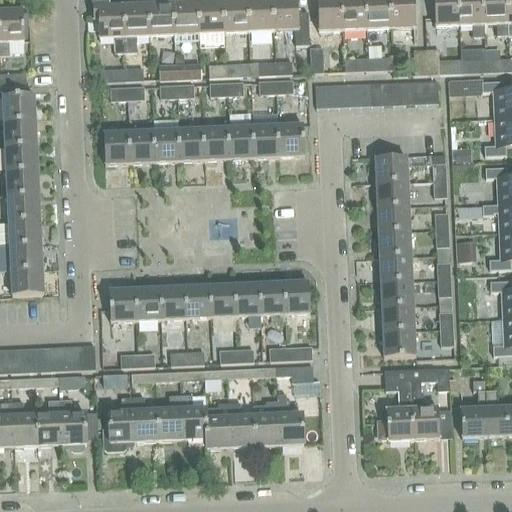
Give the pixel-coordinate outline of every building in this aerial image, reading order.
[(343,35),(342,0),(318,2),(319,36),(343,35)] [(366,0),(351,0),(342,0),(343,35),(367,34),(366,0)] [(389,0),(366,0),(367,34),(391,33),(389,0)] [(414,0),(389,0),(391,33),(416,32),(414,0)] [(433,0),(436,31),(460,30),(458,0),(433,0)] [(482,0),(458,0),(460,30),(472,29),(473,41),(485,41),(484,28),(482,0)] [(509,40),(508,27),(506,0),(482,0),(484,28),(496,28),(497,40),(509,40)] [(184,7),(173,8),(174,39),(199,38),(198,7),(197,7),(197,1),(184,1),(184,7)] [(298,2),(272,3),(274,35),(295,34),(296,50),(310,49),(309,16),(299,17),(298,2)] [(134,9),(123,10),(126,57),(137,57),(136,41),(150,40),(148,9),(147,3),(133,4),(134,9)] [(272,3),(248,4),(249,36),(274,35),(272,3)] [(248,4),(223,6),(224,37),(249,36),(248,4)] [(223,6),(198,7),(199,38),(224,37),(223,6)] [(126,57),(123,10),(109,10),(109,8),(93,8),(93,25),(99,24),(99,42),(115,42),(115,58),(126,57)] [(173,8),(148,9),(150,40),(174,39),(173,8)] [(0,15),(0,60),(9,60),(8,46),(25,46),(23,14),(0,15)] [(310,53),(311,78),(324,77),(323,52),(310,53)] [(427,80),(426,54),(414,55),(415,80),(427,80)] [(439,54),(426,54),(427,80),(440,79),(439,54)] [(392,61),(368,62),(369,75),(393,74),(392,61)] [(369,75),(368,62),(344,63),(344,76),(369,75)] [(510,63),(486,64),(486,77),(510,76),(510,63)] [(486,77),(486,64),(461,65),(461,79),(486,77)] [(292,66),(275,67),(276,79),(292,79),(292,66)] [(276,79),(275,67),(258,67),(259,80),(276,79)] [(242,68),(226,69),(226,82),(243,81),(242,68)] [(226,82),(226,69),(209,69),(210,82),(226,82)] [(177,84),(193,83),(201,83),(200,70),(176,71),(177,84)] [(177,84),(176,71),(159,71),(160,84),(177,84)] [(126,73),(127,86),(143,85),(143,72),(126,73)] [(127,86),(126,73),(100,74),(101,87),(127,86)] [(1,78),(1,91),(26,90),(25,77),(1,78)] [(276,98),(275,85),(259,86),(259,99),(276,98)] [(275,85),(276,98),(293,98),(292,85),(275,85)] [(426,86),(426,108),(438,108),(437,85),(426,86)] [(404,87),(404,109),(415,109),(415,86),(404,87)] [(426,108),(426,86),(415,86),(415,109),(426,108)] [(503,86),(481,87),(482,97),(494,96),(495,123),(511,122),(511,94),(503,94),(503,86)] [(226,88),(227,100),(243,100),(243,87),(226,88)] [(393,110),(393,87),(382,88),(382,110),(393,110)] [(404,109),(404,87),(393,87),(393,110),(404,109)] [(227,100),(226,88),(209,88),(210,101),(227,100)] [(360,111),(360,88),(349,89),(349,111),(360,111)] [(360,88),(360,111),(371,110),(371,88),(360,88)] [(382,110),(382,88),(371,88),(371,110),(382,110)] [(176,90),(177,103),(194,102),(193,89),(176,90)] [(338,112),(338,89),(327,90),(327,112),(338,112)] [(338,89),(338,112),(349,111),(349,89),(338,89)] [(177,103),(176,90),(160,90),(160,103),(177,103)] [(327,112),(327,90),(315,90),(316,113),(327,112)] [(127,92),(127,105),(144,104),(144,91),(127,92)] [(127,105),(127,92),(110,92),(110,106),(127,105)] [(3,100),(4,126),(36,124),(34,99),(3,100)] [(496,150),(484,151),(485,161),(506,160),(506,151),(511,150),(511,122),(495,123),(496,150)] [(4,126),(5,150),(37,149),(36,124),(4,126)] [(303,129),(278,130),(279,162),(305,161),(303,129)] [(278,130),(253,131),(255,163),(279,162),(278,130)] [(253,131),(229,132),(230,164),(255,163),(253,131)] [(229,132),(204,133),(205,165),(230,164),(229,132)] [(204,133),(179,134),(180,166),(205,165),(204,133)] [(179,134),(154,136),(156,167),(180,166),(179,134)] [(154,136),(129,137),(131,168),(156,167),(154,136)] [(131,168),(129,137),(104,138),(105,169),(131,168)] [(5,150),(6,175),(38,174),(37,149),(5,150)] [(375,162),(377,188),(408,186),(407,161),(375,162)] [(347,162),(347,180),(366,180),(366,162),(347,162)] [(433,186),(446,185),(445,168),(432,169),(433,186)] [(497,183),(499,209),(499,210),(511,209),(511,180),(507,181),(507,172),(485,173),(485,183),(497,183)] [(6,175),(8,200),(39,199),(38,174),(6,175)] [(446,185),(433,186),(434,203),(447,202),(446,185)] [(377,188),(378,212),(409,211),(408,186),(377,188)] [(8,200),(9,225),(40,223),(39,199),(8,200)] [(511,209),(499,210),(499,209),(482,210),(483,219),(499,219),(500,237),(511,236),(511,209)] [(378,212),(379,237),(410,236),(409,211),(378,212)] [(435,235),(449,235),(448,218),(434,219),(435,235)] [(9,225),(10,250),(41,248),(40,223),(9,225)] [(449,235),(435,235),(436,252),(449,252),(449,235)] [(379,237),(380,262),(411,260),(410,236),(379,237)] [(511,236),(500,237),(501,264),(489,264),(489,275),(511,274),(511,265),(511,264),(511,236)] [(10,250),(11,275),(42,273),(41,248),(10,250)] [(380,262),(381,287),(412,285),(411,260),(380,262)] [(437,284),(451,283),(450,267),(437,268),(437,284)] [(42,273),(11,275),(12,300),(44,298),(42,273)] [(451,283),(437,284),(438,308),(452,308),(451,283)] [(381,287),(382,311),(413,310),(412,285),(381,287)] [(309,286),(284,287),(285,319),(310,318),(309,286)] [(511,286),(490,286),(490,297),(502,296),(503,323),(511,322),(511,294),(511,286)] [(284,287),(259,289),(260,320),(285,319),(284,287)] [(259,289),(234,290),(235,321),(260,320),(259,289)] [(234,290),(209,291),(210,322),(235,321),(234,290)] [(209,291),(185,292),(186,323),(210,322),(209,291)] [(185,292),(160,293),(161,324),(186,323),(185,292)] [(160,293),(135,294),(136,326),(161,324),(160,293)] [(136,326),(135,294),(110,295),(111,327),(136,326)] [(452,308),(438,308),(440,334),(453,333),(452,308)] [(413,310),(382,311),(383,336),(415,335),(420,335),(419,325),(414,325),(413,310)] [(511,322),(503,323),(505,350),(493,351),(493,361),(511,359),(511,322)] [(453,333),(440,334),(440,351),(454,350),(453,333)] [(415,335),(383,336),(384,362),(416,360),(415,335)] [(65,351),(66,375),(81,374),(79,350),(65,351)] [(81,374),(96,373),(95,350),(79,350),(81,374)] [(50,352),(51,376),(66,375),(65,351),(50,352)] [(286,352),(287,365),(312,364),(311,351),(286,352)] [(20,353),(21,377),(36,376),(34,352),(20,353)] [(34,352),(36,376),(51,376),(50,352),(34,352)] [(287,365),(286,352),(269,353),(270,366),(287,365)] [(6,354),(7,378),(21,377),(20,353),(6,354)] [(237,367),(236,354),(219,355),(220,368),(237,367)] [(236,354),(237,367),(254,367),(253,354),(236,354)] [(187,370),(187,356),(170,357),(171,370),(187,370)] [(187,356),(187,370),(204,369),(204,356),(187,356)] [(137,359),(138,372),(155,371),(154,358),(137,359)] [(138,372),(137,359),(120,359),(121,373),(138,372)] [(276,372),(276,381),(291,380),(292,387),(312,386),(312,371),(276,372)] [(252,373),(253,382),(276,381),(276,372),(252,373)] [(449,372),(411,374),(414,444),(440,443),(438,412),(423,412),(423,396),(421,396),(421,387),(437,386),(437,395),(450,395),(449,372)] [(228,374),(228,383),(253,382),(252,373),(228,374)] [(204,375),(205,384),(228,383),(228,374),(204,375)] [(414,444),(411,374),(385,375),(386,396),(403,395),(403,413),(387,414),(387,425),(378,426),(379,440),(382,443),(388,443),(388,445),(414,444)] [(180,376),(181,385),(205,384),(204,375),(180,376)] [(156,377),(157,386),(181,385),(180,376),(156,377)] [(157,386),(156,377),(131,379),(132,387),(157,386)] [(59,381),(35,383),(35,391),(59,390),(59,381)] [(68,390),(67,381),(59,381),(59,390),(68,390)] [(35,383),(11,384),(11,392),(35,391),(35,383)] [(11,384),(0,384),(0,392),(11,392),(11,384)] [(497,395),(487,396),(488,441),(511,440),(511,411),(498,412),(497,395)] [(487,396),(478,396),(479,413),(461,414),(462,442),(488,441),(487,396)] [(192,399),(181,400),(183,444),(206,443),(205,422),(207,422),(206,412),(193,413),(192,399)] [(286,399),(277,399),(277,405),(280,450),(304,449),(303,418),(290,418),(289,405),(286,405),(286,399)] [(170,414),(158,414),(159,445),(183,444),(181,400),(170,400),(170,414)] [(145,401),(133,402),(135,446),(159,445),(158,414),(145,415),(145,401)] [(135,446),(133,402),(122,402),(122,416),(109,416),(110,434),(107,434),(108,452),(110,455),(127,454),(130,452),(130,447),(135,446)] [(72,404),(60,405),(62,449),(71,449),(71,453),(73,455),(81,455),(84,452),(83,448),(87,448),(86,417),(72,418),(72,404)] [(49,419),(37,419),(38,450),(62,449),(60,405),(49,405),(49,419)] [(254,410),(254,420),(255,451),(280,450),(277,405),(266,406),(266,409),(254,410)] [(24,406),(12,407),(14,451),(38,450),(37,419),(24,420),(24,406)] [(0,420),(0,452),(14,451),(12,407),(1,407),(1,421),(0,420)] [(230,407),(218,408),(218,412),(206,412),(207,422),(205,422),(206,443),(207,453),(231,452),(230,407)] [(241,407),(230,407),(231,452),(255,451),(254,420),(242,420),(241,407)]
